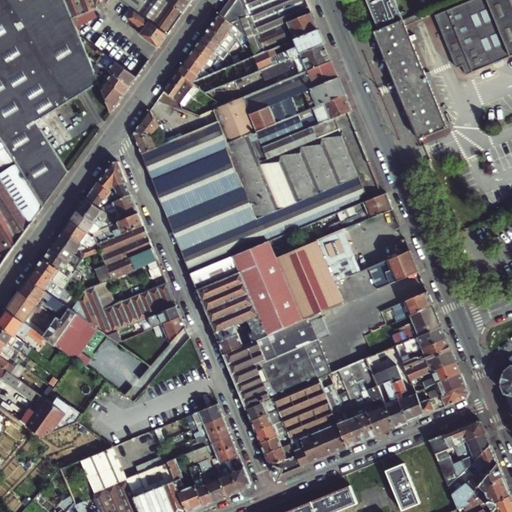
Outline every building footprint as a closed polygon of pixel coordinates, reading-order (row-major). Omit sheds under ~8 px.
[(100,81),(96,73),(89,56),(85,46),(74,20),(70,10),(66,0),(0,0),(0,135),(16,161),(31,185),(44,177),(54,193),(70,172),(42,127),(38,121),(44,117),(100,81)] [(185,12),(168,0),(66,0),(70,10),(74,20),(94,10),(99,8),(104,0),(121,0),(132,7),(150,20),(169,35),(185,12)] [(168,0),(185,12),(193,0),(168,0)] [(258,55),(298,39),(320,29),(309,4),(307,0),(230,0),(220,14),(243,32),(245,33),(251,38),(258,55)] [(366,0),(380,31),(404,21),(395,0),(366,0)] [(511,0),(473,0),(436,16),(458,68),(464,66),(467,74),(511,55),(511,0)] [(160,47),(169,35),(150,20),(132,7),(126,15),(146,30),(143,34),(160,47)] [(245,33),(243,32),(220,14),(216,20),(222,25),(238,38),(239,39),(240,40),(245,33)] [(380,31),(375,33),(419,139),(449,127),(406,26),(423,19),(421,14),(404,21),(380,31)] [(239,39),(238,38),(222,25),(216,20),(211,27),(233,45),(234,46),(239,39)] [(234,46),(233,45),(211,27),(206,34),(211,39),(229,52),(229,53),(232,50),(234,46)] [(269,67),(276,64),(302,53),(326,44),(320,29),(298,39),(258,55),(250,59),(226,69),(218,72),(213,74),(194,83),(196,85),(207,93),(217,89),(237,80),(269,67)] [(229,53),(229,52),(211,39),(206,34),(201,41),(213,50),(221,57),(215,63),(213,66),(215,70),(218,72),(226,69),(225,65),(223,66),(221,64),(225,58),(224,56),(229,53)] [(215,63),(221,57),(213,50),(201,41),(196,48),(202,53),(214,62),(215,63)] [(321,66),(333,61),(326,44),(302,53),(276,64),(269,67),(270,70),(277,68),(278,70),(286,67),(288,68),(294,65),(294,64),(296,64),(298,69),(300,74),(321,66)] [(211,69),(211,66),(214,62),(202,53),(196,48),(189,57),(204,69),(208,73),(211,69)] [(96,73),(102,65),(100,64),(89,56),(96,73)] [(184,64),(199,76),(204,69),(189,57),(184,64)] [(256,220),(245,192),(233,164),(227,149),(230,148),(228,144),(237,140),(249,136),(258,132),(258,131),(253,120),(251,115),(265,109),(293,97),(307,91),(319,86),(340,78),(333,61),(321,66),(300,74),(287,80),(265,89),(245,97),(224,106),(223,106),(215,110),(218,116),(220,121),(208,127),(167,144),(153,150),(143,154),(192,274),(210,266),(241,253),(266,243),(256,220)] [(123,81),(131,87),(139,77),(128,69),(120,64),(113,73),(123,81)] [(179,71),(194,83),(199,76),(184,64),(179,71)] [(285,74),(287,80),(300,74),(298,69),(285,74)] [(183,91),(189,96),(196,85),(194,83),(179,71),(172,81),(184,90),(183,91)] [(113,113),(126,94),(107,81),(96,73),(100,81),(107,99),(113,113)] [(126,94),(131,87),(123,81),(113,73),(107,81),(126,94)] [(245,97),(265,89),(287,80),(285,74),(271,80),(270,78),(268,77),(241,88),(245,97)] [(338,98),(347,94),(340,78),(319,86),(307,91),(311,100),(315,98),(319,106),(338,98)] [(224,106),(245,97),(241,88),(237,80),(217,89),(224,106)] [(190,99),(188,97),(189,96),(183,91),(184,90),(172,81),(165,91),(185,106),(190,99)] [(265,147),(278,142),(306,130),(302,121),(314,115),(315,116),(317,115),(321,124),(341,115),(350,112),(353,110),(347,94),(338,98),(319,106),(315,107),(300,114),(287,119),(266,128),(258,131),(258,132),(263,143),(265,147)] [(266,128),(287,119),(300,114),(293,97),(265,109),(251,115),(253,120),(258,131),(266,128)] [(155,134),(160,126),(156,119),(151,110),(141,123),(155,134)] [(208,127),(220,121),(218,116),(215,110),(211,111),(203,115),(208,127)] [(368,200),(384,194),(374,170),(350,112),(341,115),(321,124),(306,130),(278,142),(265,147),(263,143),(258,132),(249,136),(237,140),(228,144),(230,148),(227,149),(233,164),(245,192),(256,220),(266,243),(269,242),(335,214),(368,200)] [(42,127),(48,124),(44,117),(38,121),(42,127)] [(143,154),(153,150),(167,144),(165,140),(163,142),(161,138),(159,134),(156,135),(159,141),(156,143),(153,137),(155,134),(141,123),(136,131),(135,136),(143,154)] [(39,198),(31,185),(16,161),(0,135),(0,268),(45,207),(39,198)] [(119,183),(127,180),(119,161),(114,162),(99,182),(112,190),(114,187),(117,189),(119,183)] [(45,207),(54,193),(44,177),(31,185),(39,198),(45,207)] [(114,202),(132,194),(127,180),(119,183),(117,189),(118,192),(116,193),(117,196),(115,197),(116,197),(113,199),(114,202)] [(106,198),(107,199),(113,191),(112,190),(99,182),(94,190),(106,198)] [(106,205),(103,202),(106,198),(94,190),(87,198),(100,208),(106,205)] [(342,230),(375,216),(394,208),(387,192),(384,194),(368,200),(335,214),(338,223),(326,228),(329,235),(342,230)] [(115,219),(110,225),(140,212),(132,194),(114,202),(117,210),(112,211),(109,204),(106,205),(108,209),(109,211),(111,212),(109,214),(115,219)] [(98,218),(103,222),(109,214),(103,210),(98,218)] [(94,233),(102,229),(94,223),(78,211),(71,221),(89,234),(96,239),(94,233)] [(98,244),(113,238),(137,228),(145,225),(140,212),(110,225),(102,229),(94,233),(96,239),(97,242),(98,244)] [(93,243),(86,237),(89,234),(71,221),(64,231),(88,248),(98,244),(97,242),(93,243)] [(113,264),(138,254),(154,247),(150,237),(145,225),(137,228),(113,238),(98,244),(99,247),(101,251),(108,266),(113,264)] [(310,318),(345,303),(336,282),(359,272),(342,230),(329,235),(294,250),(276,258),(269,242),(266,243),(241,253),(210,266),(192,274),(198,290),(220,281),(243,272),(248,284),(258,307),(268,331),(269,335),(310,318)] [(85,258),(91,256),(101,251),(99,247),(98,244),(88,248),(64,231),(51,249),(77,268),(78,266),(84,259),(85,258)] [(168,282),(162,267),(154,247),(138,254),(113,264),(108,266),(113,279),(118,277),(115,271),(126,266),(128,273),(136,270),(145,291),(168,282)] [(76,270),(77,268),(51,249),(50,251),(60,258),(76,270)] [(398,280),(419,271),(411,250),(359,272),(336,282),(345,303),(356,298),(352,288),(388,272),(387,270),(387,269),(387,267),(389,266),(393,273),(395,273),(398,280)] [(71,278),(77,270),(76,270),(60,258),(50,251),(44,258),(71,278)] [(113,279),(108,266),(101,251),(91,256),(103,283),(105,282),(113,279)] [(87,289),(81,285),(75,280),(71,278),(44,258),(37,269),(57,283),(78,299),(80,300),(87,289)] [(78,266),(81,268),(87,261),(84,259),(78,266)] [(80,300),(78,299),(57,283),(37,269),(30,279),(38,285),(61,301),(71,309),(73,309),(80,300)] [(75,280),(77,277),(80,273),(77,270),(71,278),(75,280)] [(268,331),(258,307),(248,284),(243,272),(220,281),(198,290),(208,313),(217,334),(236,325),(250,320),(255,332),(252,333),(255,341),(269,335),(268,331)] [(63,321),(71,309),(61,301),(38,285),(30,279),(21,291),(35,301),(63,321)] [(108,334),(144,320),(155,315),(178,306),(168,282),(145,291),(123,300),(105,308),(99,295),(95,286),(87,289),(80,300),(73,309),(94,324),(108,334)] [(99,295),(109,291),(105,282),(103,283),(95,286),(99,295)] [(77,335),(83,339),(94,324),(73,309),(71,309),(63,321),(35,301),(21,291),(7,310),(25,323),(60,348),(65,352),(77,335)] [(374,331),(389,325),(412,315),(434,306),(428,292),(363,319),(367,329),(374,331)] [(148,329),(156,326),(182,315),(178,306),(155,315),(144,320),(148,329)] [(412,315),(414,322),(436,312),(434,306),(412,315)] [(56,354),(60,348),(25,323),(7,310),(0,320),(0,321),(17,334),(24,339),(28,334),(53,352),(52,354),(56,354)] [(395,340),(397,345),(442,326),(436,312),(414,322),(406,325),(409,334),(395,340)] [(159,334),(168,331),(172,342),(187,326),(182,315),(156,326),(159,334)] [(306,344),(320,338),(310,318),(269,335),(278,356),(306,344)] [(15,337),(17,334),(0,321),(0,325),(1,327),(15,336),(15,337)] [(12,340),(15,336),(1,327),(0,325),(0,338),(9,344),(17,351),(20,347),(12,340)] [(245,346),(255,341),(252,333),(241,338),(236,325),(217,334),(225,354),(245,346)] [(423,348),(436,343),(447,338),(442,326),(397,345),(400,352),(421,344),(423,348)] [(279,396),(273,389),(262,363),(278,356),(269,335),(255,341),(245,346),(225,354),(248,409),(275,398),(279,396)] [(15,355),(6,348),(9,344),(0,338),(0,350),(3,353),(12,359),(16,362),(19,359),(21,360),(23,358),(20,356),(22,354),(18,351),(15,355)] [(320,338),(306,344),(321,378),(330,374),(335,372),(320,338)] [(420,363),(438,355),(452,349),(447,338),(436,343),(423,348),(426,355),(419,358),(418,356),(409,361),(406,355),(402,357),(407,368),(420,363)] [(278,356),(262,363),(273,389),(279,396),(321,378),(306,344),(278,356)] [(408,390),(401,372),(407,370),(407,368),(402,357),(400,352),(397,345),(378,354),(368,358),(372,369),(379,385),(385,382),(391,380),(394,386),(402,405),(409,422),(426,414),(423,406),(422,403),(417,392),(406,397),(404,392),(409,391),(408,390)] [(419,358),(426,355),(423,348),(416,351),(418,356),(419,358)] [(412,381),(433,372),(457,362),(452,349),(438,355),(420,363),(407,368),(407,370),(412,381)] [(11,374),(16,368),(0,357),(3,353),(0,350),(0,365),(8,371),(11,374)] [(378,435),(396,427),(389,410),(386,403),(383,394),(379,385),(372,369),(368,358),(340,370),(343,375),(344,380),(349,378),(354,376),(357,385),(361,393),(370,389),(375,401),(377,400),(380,407),(368,411),(373,422),(378,435)] [(157,361),(128,394),(135,401),(165,368),(157,361)] [(433,385),(454,377),(462,374),(457,362),(433,372),(436,378),(431,380),(433,385)] [(511,366),(506,371),(505,374),(504,374),(502,382),(503,382),(502,386),(511,408),(511,366)] [(333,380),(343,375),(340,370),(335,372),(330,374),(333,380)] [(14,388),(20,380),(11,374),(8,371),(2,379),(14,388)] [(431,399),(435,398),(453,390),(466,385),(462,374),(454,377),(433,385),(429,387),(427,388),(424,389),(417,392),(422,403),(431,399)] [(369,439),(378,435),(373,422),(368,411),(366,405),(361,393),(357,385),(354,376),(349,378),(354,388),(355,392),(353,393),(356,400),(353,401),(355,406),(362,421),(369,439)] [(302,438),(339,423),(328,396),(321,378),(279,396),(275,398),(279,409),(284,422),(286,426),(288,431),(293,443),(298,454),(307,451),(302,438)] [(48,399),(20,380),(14,388),(42,408),(48,399)] [(396,427),(409,422),(402,405),(394,386),(391,380),(385,382),(392,399),(394,400),(386,403),(389,410),(396,427)] [(359,443),(369,439),(362,421),(355,406),(353,401),(349,390),(345,381),(340,384),(348,403),(343,405),(346,412),(353,429),(359,443)] [(349,447),(359,443),(353,429),(346,412),(343,405),(340,398),(334,384),(329,386),(332,394),(328,396),(339,423),(349,447)] [(447,406),(461,400),(468,397),(470,393),(466,385),(453,390),(435,398),(438,403),(445,400),(447,406)] [(404,392),(406,397),(417,392),(415,387),(408,390),(409,391),(404,392)] [(252,419),(279,409),(275,398),(248,409),(252,419)] [(426,414),(440,409),(439,406),(438,403),(435,398),(431,399),(422,403),(423,406),(426,414)] [(79,422),(48,399),(42,408),(29,426),(43,437),(79,422)] [(368,411),(380,407),(377,400),(375,401),(366,405),(368,411)] [(201,423),(205,422),(223,414),(219,404),(195,414),(198,422),(200,421),(201,423)] [(258,433),(275,426),(273,421),(280,419),(282,423),(284,422),(279,409),(252,419),(258,433)] [(205,422),(206,424),(224,417),(223,414),(205,422)] [(200,429),(203,437),(228,426),(224,417),(206,424),(203,427),(200,429)] [(468,440),(474,438),(486,432),(482,422),(478,420),(462,426),(468,440)] [(262,442),(281,434),(281,432),(278,433),(276,428),(279,428),(280,429),(283,428),(286,426),(284,422),(282,423),(275,426),(258,433),(262,442)] [(303,466),(349,447),(339,423),(302,438),(307,451),(298,454),(303,466)] [(203,437),(207,446),(232,436),(228,426),(203,437)] [(456,446),(468,440),(462,426),(444,434),(450,448),(453,447),(456,446)] [(293,443),(288,431),(285,433),(281,434),(262,442),(267,453),(293,443)] [(462,473),(466,470),(468,468),(480,456),(492,445),(486,432),(474,438),(468,440),(456,446),(462,460),(460,461),(455,463),(448,449),(450,448),(444,434),(431,440),(451,485),(460,476),(462,473)] [(218,453),(236,445),(232,436),(207,446),(208,449),(212,447),(213,450),(216,448),(218,453)] [(271,465),(298,454),(293,443),(267,453),(271,465)] [(222,464),(240,456),(236,445),(218,453),(220,458),(216,459),(215,454),(211,456),(212,458),(215,466),(222,464)] [(468,494),(479,483),(499,463),(494,452),(492,445),(480,456),(468,468),(475,475),(467,483),(460,476),(451,485),(459,503),(463,499),(468,494)] [(215,501),(229,496),(222,482),(220,478),(218,479),(212,465),(206,467),(204,461),(212,458),(211,456),(208,449),(207,446),(185,455),(190,467),(196,464),(200,463),(204,473),(212,491),(215,501)] [(460,461),(462,460),(456,446),(453,447),(460,461)] [(120,464),(121,464),(114,448),(98,454),(105,470),(120,464)] [(103,471),(105,470),(98,454),(82,461),(88,474),(86,475),(87,478),(103,471)] [(303,466),(298,454),(271,465),(275,474),(280,476),(303,466)] [(229,468),(243,462),(240,456),(222,464),(223,465),(227,463),(229,468)] [(188,511),(189,511),(206,505),(202,498),(195,479),(193,473),(185,477),(177,459),(169,462),(175,477),(182,497),(188,511)] [(188,511),(182,497),(175,477),(169,462),(159,466),(167,484),(147,492),(140,474),(128,479),(132,488),(140,511),(188,511)] [(215,501),(212,491),(204,473),(200,463),(196,464),(199,471),(193,473),(195,479),(202,498),(206,505),(215,501)] [(229,496),(240,491),(231,472),(229,468),(227,463),(223,465),(223,467),(217,469),(220,478),(222,482),(229,496)] [(474,494),(475,495),(496,482),(505,476),(499,463),(479,483),(468,494),(471,496),(474,494)] [(103,471),(110,487),(126,480),(123,473),(120,464),(105,470),(103,471)] [(404,509),(421,502),(410,475),(405,464),(388,471),(396,489),(404,509)] [(240,491),(250,487),(252,483),(245,467),(231,472),(240,491)] [(95,493),(110,487),(103,471),(87,478),(88,480),(89,479),(95,493)] [(496,511),(506,501),(511,494),(511,493),(505,476),(496,482),(475,495),(474,494),(471,496),(468,494),(463,499),(469,511),(496,511)] [(140,511),(132,488),(128,479),(126,480),(110,487),(95,493),(97,502),(100,511),(140,511)] [(317,511),(336,511),(359,503),(352,486),(313,501),(317,511)] [(511,511),(511,494),(506,501),(496,511),(511,511)] [(317,511),(313,501),(286,511),(317,511)] [(79,511),(77,505),(76,503),(67,511),(79,511)] [(100,511),(96,511),(87,511),(84,503),(77,505),(79,511),(100,511)]
